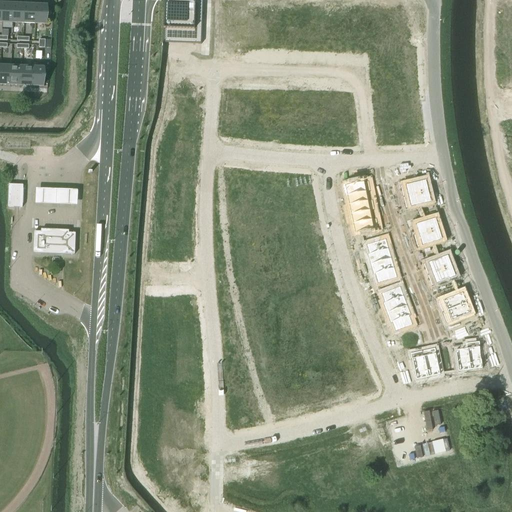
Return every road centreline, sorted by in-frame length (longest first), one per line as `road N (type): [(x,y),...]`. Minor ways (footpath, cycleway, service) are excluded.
road 1 (residential): [(209,153),(218,448),(391,403)]
road 2 (primary): [(95,450),(114,330),(138,0)]
road 3 (primary): [(112,0),(91,355),(95,450)]
road 4 (residential): [(324,162),(354,301),(391,403)]
road 5 (residential): [(441,157),(455,222),(511,377)]
road 6 (residential): [(431,0),(428,65),(441,157)]
road 7 (residential): [(391,403),(511,383)]
